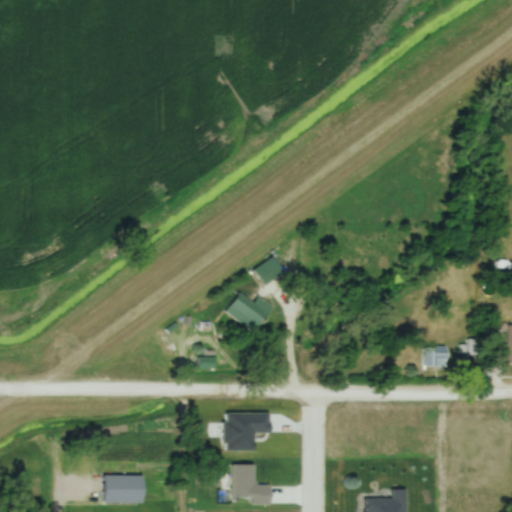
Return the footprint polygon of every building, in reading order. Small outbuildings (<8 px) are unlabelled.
[(282,273),(272,257),(253,270),(264,286),(282,273)] [(225,312),(254,333),(273,307),(259,296),(254,303),(239,293),(225,312)] [(511,325),(506,325),(506,344),(484,344),(484,363),(511,363),(511,325)] [(422,347),(422,368),(445,368),(445,347),(422,347)] [(330,496),(332,424),(282,423),(282,416),(289,416),(289,410),(267,409),(267,423),(266,423),(264,495),(330,496)] [(243,429),(215,429),(215,482),(243,482),(243,429)]
